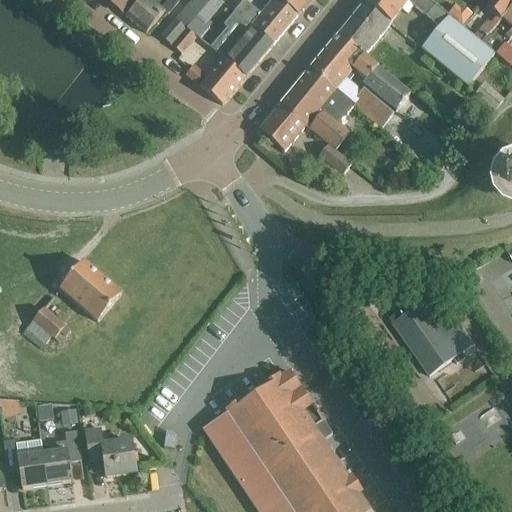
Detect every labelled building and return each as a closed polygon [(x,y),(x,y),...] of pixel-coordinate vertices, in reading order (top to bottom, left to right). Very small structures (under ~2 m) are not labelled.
[(142,0),(103,0),(127,19),(142,0)] [(148,0),(142,0),(127,19),(146,36),(164,14),(167,16),(179,2),(176,0),(169,0),(160,10),(148,0)] [(177,23),(185,30),(196,39),(199,41),(208,30),(194,18),(209,0),(193,0),(175,22),(177,23)] [(244,3),(234,15),(275,48),(299,19),(277,0),(275,0),(261,17),(244,3)] [(277,0),(299,19),(314,0),(277,0)] [(368,0),(365,5),(392,25),(403,12),(407,15),(414,7),(440,29),(449,18),(426,0),(368,0)] [(467,23),(475,12),(460,0),(452,12),(467,23)] [(487,39),(490,36),(503,21),(511,10),(511,0),(494,0),(487,9),(498,18),(491,26),(488,23),(479,33),(487,39)] [(365,5),(339,37),(364,57),(392,25),(365,5)] [(511,10),(503,21),(511,28),(511,31),(506,37),(510,41),(511,39),(511,10)] [(229,32),(212,52),(223,61),(247,81),(275,48),(234,15),(224,28),(229,32)] [(440,29),(422,51),(468,90),(496,57),(493,54),(482,45),(449,18),(440,29)] [(161,38),(171,47),(185,30),(177,23),(175,22),(161,38)] [(171,47),(182,56),(196,39),(185,30),(171,47)] [(501,45),(490,36),(487,39),(482,45),(493,54),(501,45)] [(364,57),(339,37),(311,71),(336,92),(346,79),(349,82),(356,74),(365,82),(363,85),(396,112),(409,96),(377,70),(378,69),(364,57)] [(511,53),(509,51),(505,48),(497,58),(511,69),(511,53)] [(247,81),(223,61),(204,84),(201,81),(204,77),(193,68),(185,77),(224,110),(247,81)] [(311,71),(281,108),(306,128),(328,147),(335,153),(348,136),(338,127),(354,107),(353,106),(336,92),(311,71)] [(476,94),(496,111),(504,101),(485,84),(476,94)] [(393,116),(365,92),(353,106),(354,107),(358,110),(357,111),(381,131),(393,116)] [(306,128),(281,108),(260,133),(285,154),(306,128)] [(335,153),(328,147),(319,159),(342,178),(352,167),(335,153)] [(502,174),(501,178),(501,182),(502,186),(504,189),(507,192),(510,194),(511,195),(511,164),(509,166),(506,168),(504,171),(502,174)] [(323,188),(333,175),(322,166),(312,179),(323,188)] [(98,324),(121,296),(83,264),(59,292),(98,324)] [(368,288),(360,294),(366,302),(374,296),(368,288)] [(399,314),(388,321),(429,379),(453,362),(456,366),(464,360),(461,356),(472,348),(444,308),(435,314),(431,308),(425,312),(417,301),(408,307),(399,314)] [(405,303),(396,310),(399,314),(408,307),(405,303)] [(27,330),(23,335),(41,351),(45,346),(51,339),(58,344),(63,338),(65,340),(70,334),(43,311),(27,330)] [(292,374),(203,432),(256,511),(369,511),(316,429),(324,424),(292,374)] [(23,396),(2,396),(2,412),(23,412),(23,396)] [(51,407),(36,409),(39,424),(53,422),(51,407)] [(95,410),(84,411),(85,420),(96,419),(95,410)] [(76,412),(61,415),(63,428),(78,426),(76,412)] [(106,480),(136,476),(131,444),(103,448),(101,432),(85,434),(90,466),(104,464),(106,480)] [(42,456),(46,488),(71,485),(69,465),(81,464),(76,434),(64,436),(66,444),(55,445),(57,454),(42,456)] [(165,437),(164,450),(174,452),(176,438),(167,437),(165,437)] [(46,488),(42,456),(41,444),(16,447),(15,443),(3,445),(7,474),(19,472),(22,491),(46,488)]
